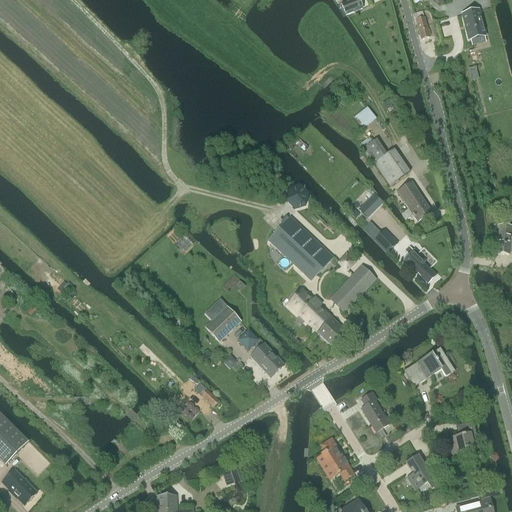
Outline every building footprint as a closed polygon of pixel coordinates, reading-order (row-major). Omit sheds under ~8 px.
[(346,16),(362,10),(358,0),(351,0),(341,4),(346,16)] [(479,10),(461,15),(468,42),(470,41),(472,46),(478,44),(477,40),(486,37),(479,10)] [(421,13),(414,14),(421,40),(427,38),(429,38),(423,12),(421,13)] [(388,100),(382,104),(389,114),(394,110),(388,100)] [(367,108),(353,119),(362,131),(376,120),(367,108)] [(387,155),(374,164),(389,187),(409,174),(394,150),(387,155)] [(400,191),(397,193),(408,210),(402,215),(406,221),(412,216),(416,223),(431,214),(411,184),(400,191)] [(379,205),(373,199),(360,212),(366,217),(379,205)] [(332,258),(290,218),(268,242),(310,281),(332,258)] [(499,227),(497,255),(508,256),(508,254),(511,254),(511,227),(510,228),(499,227)] [(385,231),(374,241),(387,254),(398,244),(385,231)] [(406,262),(428,284),(435,277),(423,264),(425,262),(416,252),(415,253),(409,247),(405,252),(410,257),(406,262)] [(354,260),(348,254),(338,264),(344,270),(354,260)] [(374,281),(361,268),(330,300),(344,313),(374,281)] [(234,287),(241,293),(246,288),(239,282),(234,287)] [(293,300),(288,305),(330,346),(344,332),(302,291),(293,300)] [(26,313),(31,316),(36,310),(32,307),(26,313)] [(219,343),(241,323),(228,308),(205,328),(219,343)] [(238,341),(247,351),(257,342),(248,332),(238,341)] [(269,379),(283,367),(263,345),(249,358),(269,379)] [(439,351),(406,372),(415,387),(441,371),(445,378),(453,373),(439,351)] [(230,356),(222,363),(229,370),(237,364),(230,356)] [(218,402),(206,391),(201,397),(213,408),(218,402)] [(372,394),(361,401),(366,408),(361,410),(376,434),(389,426),(375,403),(377,401),(372,394)] [(0,415),(0,462),(5,467),(28,444),(0,415)] [(460,437),(448,440),(452,457),(466,453),(465,451),(474,449),(472,441),(477,440),(473,423),(457,427),(460,437)] [(326,454),(322,456),(335,477),(340,475),(344,481),(354,475),(344,459),(343,460),(331,442),(322,447),(326,454)] [(418,457),(406,464),(413,475),(407,479),(415,492),(427,484),(431,491),(437,487),(418,457)] [(1,485),(24,507),(37,495),(14,472),(1,485)] [(443,498),(439,499),(440,505),(450,502),(448,494),(443,495),(443,498)] [(192,511),(176,511),(176,497),(156,497),(156,511),(192,511)] [(492,511),(489,500),(456,508),(456,511),(492,511)] [(364,511),(358,502),(341,511),(364,511)]
